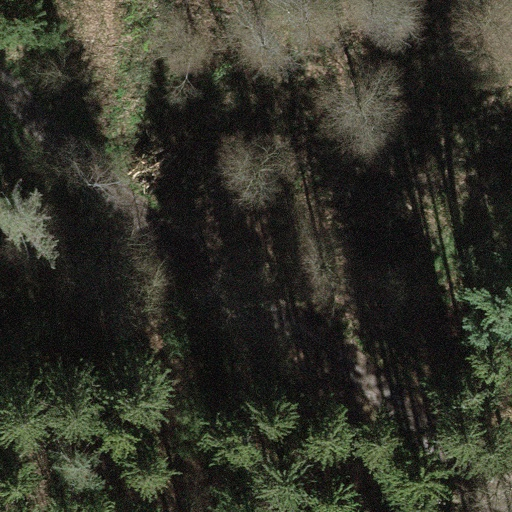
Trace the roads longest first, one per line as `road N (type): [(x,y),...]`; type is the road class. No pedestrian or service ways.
road 1 (track): [(443,511),(318,366),(57,143),(0,82)]
road 2 (track): [(318,366),(511,467)]
